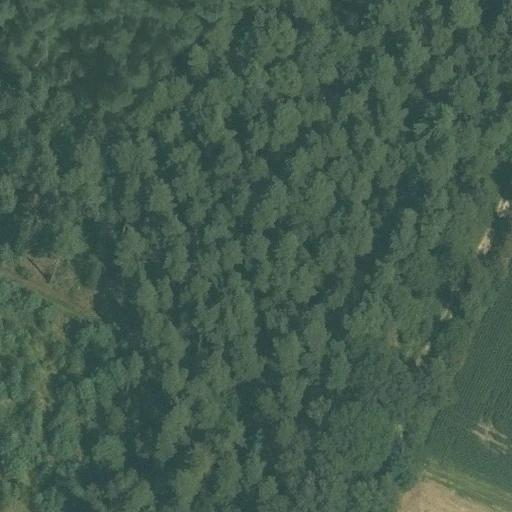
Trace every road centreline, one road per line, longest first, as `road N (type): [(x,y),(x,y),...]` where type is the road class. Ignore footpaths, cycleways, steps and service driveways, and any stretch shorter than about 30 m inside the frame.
road 1 (track): [(0,273),(511,504)]
road 2 (track): [(511,174),(347,511)]
